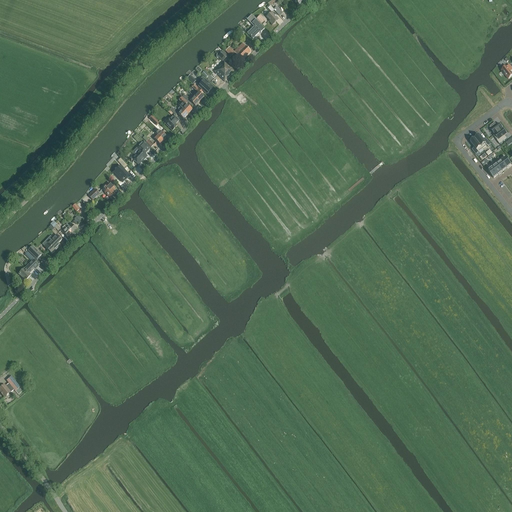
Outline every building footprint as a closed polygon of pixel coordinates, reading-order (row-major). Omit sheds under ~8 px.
[(280,17),(283,14),(277,7),(274,10),(280,17)] [(273,25),(278,20),(272,13),(267,17),(270,21),(270,22),(273,25)] [(247,34),(251,37),(250,37),(251,38),(253,39),(259,33),(258,32),(260,31),(261,33),(264,30),(257,22),(258,22),(252,15),(247,20),(252,25),(253,24),(255,26),(247,34)] [(262,25),(265,21),(261,16),(257,19),(262,25)] [(242,44),(234,52),(239,57),(238,58),(239,59),(240,59),(242,61),(251,52),(242,44)] [(225,51),(231,57),(234,53),(229,48),(225,51)] [(218,57),(223,62),(224,60),(227,63),(231,59),(223,52),(223,53),(221,51),(217,55),(217,56),(217,57),(217,58),(218,58),(218,57)] [(214,72),(225,82),(235,71),(224,62),(214,72)] [(505,65),(500,68),(502,70),(502,71),(509,79),(511,76),(511,73),(511,72),(511,70),(511,68),(509,65),(507,67),(506,67),(505,65)] [(214,88),(202,77),(199,81),(201,83),(198,86),(208,95),(214,88)] [(204,98),(202,96),(204,94),(193,85),(191,87),(196,91),(192,95),(200,102),(204,98)] [(183,95),(181,97),(187,102),(191,105),(192,104),(195,107),(200,102),(192,95),(189,98),(187,96),(186,97),(183,95)] [(179,107),(188,115),(192,111),(185,104),(187,103),(181,97),(178,100),(182,104),(179,107)] [(184,119),(188,115),(179,107),(177,109),(181,112),(178,115),(184,119)] [(152,116),(150,119),(157,126),(159,123),(152,116)] [(172,131),(177,126),(175,124),(179,121),(174,116),(170,119),(165,124),(172,131)] [(495,123),(490,126),(492,129),(491,130),(495,135),(493,136),(494,136),(503,129),(499,124),(497,125),(495,123)] [(503,129),(494,136),(497,141),(500,145),(508,139),(505,136),(507,134),(503,129)] [(167,137),(161,132),(159,130),(155,134),(158,136),(163,141),(167,137)] [(479,135),(475,138),(483,149),(487,146),(488,147),(491,145),(486,139),(484,141),(479,135)] [(145,136),(142,139),(151,148),(154,145),(145,136)] [(160,145),(163,141),(158,136),(154,139),(160,145)] [(475,138),(470,142),(475,148),(472,150),(476,155),(479,153),(479,152),(483,149),(475,138)] [(134,155),(130,160),(133,163),(134,161),(138,165),(147,156),(145,154),(151,148),(144,141),(137,148),(132,153),(134,155)] [(506,157),(501,161),(507,168),(511,165),(506,157)] [(121,159),(117,161),(124,169),(128,166),(121,159)] [(496,163),(503,172),(507,168),(501,161),(497,164),(496,163)] [(496,163),(492,166),(498,175),(503,172),(496,163)] [(492,168),(488,171),(494,178),(498,175),(492,166),(491,166),(492,168)] [(114,173),(122,183),(130,176),(122,168),(120,170),(118,168),(114,173)] [(112,191),(115,189),(109,183),(103,189),(106,192),(105,193),(110,199),(115,194),(112,191)] [(89,196),(93,200),(100,194),(95,189),(89,196)] [(65,224),(64,225),(73,234),(77,230),(71,224),(69,226),(67,224),(66,225),(65,224)] [(68,239),(73,234),(64,225),(62,228),(65,230),(62,232),(68,239)] [(51,236),(42,244),(45,247),(52,254),(58,248),(61,245),(58,242),(61,239),(57,235),(53,239),(51,236)] [(29,250),(38,260),(42,255),(33,246),(29,250)] [(38,265),(33,260),(24,269),(19,274),(26,281),(31,276),(30,274),(33,271),(38,265)] [(0,388),(0,390),(5,397),(14,390),(18,395),(23,391),(20,388),(11,377),(7,381),(9,384),(5,387),(4,385),(0,388)]
